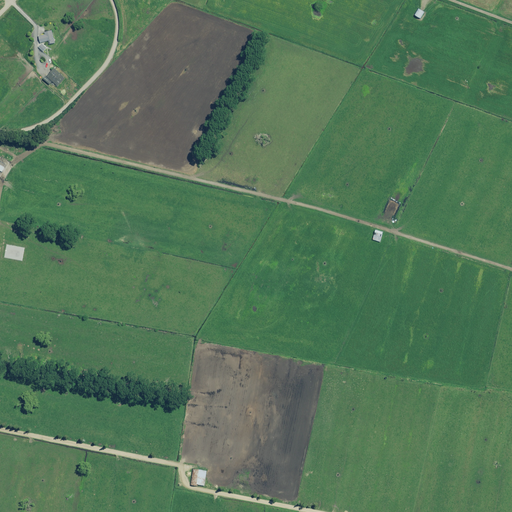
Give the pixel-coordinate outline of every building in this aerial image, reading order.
[(424,12),(419,8),(415,15),(420,18),(424,12)] [(55,43),(52,31),(45,32),(45,34),(39,36),(40,43),(48,41),(49,45),(55,43)] [(47,76),(53,81),(58,86),(65,78),(58,72),(55,76),(51,72),(47,76)] [(383,233),(376,231),(373,239),(380,242),(383,233)] [(207,471),(199,470),(197,485),(204,486),(207,471)]
